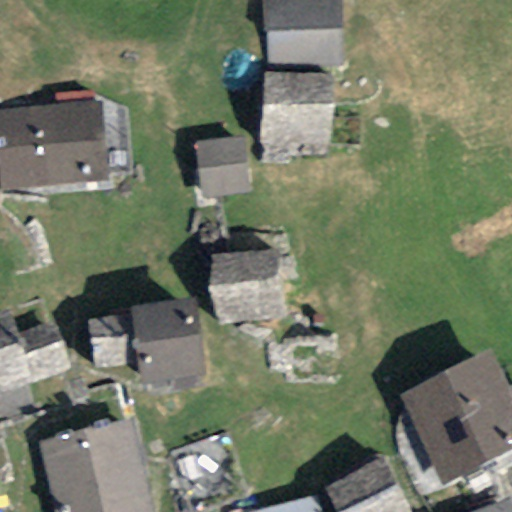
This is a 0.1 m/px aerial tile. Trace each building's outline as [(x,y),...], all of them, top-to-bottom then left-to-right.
[(340,0),(266,0),(263,0),(266,74),(344,70),(340,0)] [(337,85),(269,81),(264,157),(332,161),(337,85)] [(98,111),(0,114),(0,191),(100,188),(98,111)] [(246,145),(194,149),(198,203),(250,198),(246,145)] [(219,263),(223,322),(290,316),(286,258),(219,263)] [(13,314),(0,318),(0,396),(69,373),(52,324),(20,335),(13,314)] [(203,314),(100,327),(104,364),(152,358),(155,384),(211,377),(203,314)] [(423,399),(458,479),(511,455),(511,374),(507,363),(423,399)] [(155,511),(136,429),(53,448),(68,511),(155,511)] [(416,511),(395,468),(341,493),(350,511),(416,511)]
